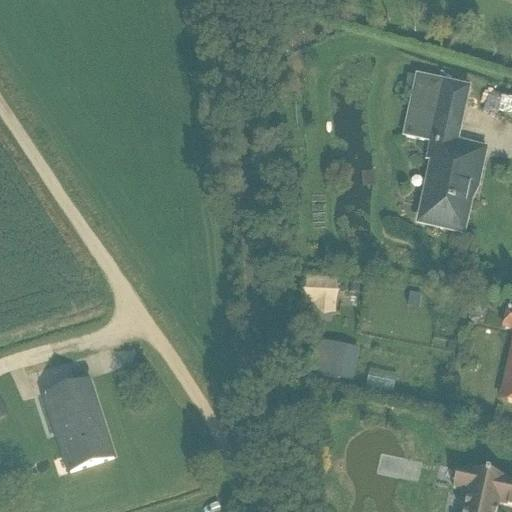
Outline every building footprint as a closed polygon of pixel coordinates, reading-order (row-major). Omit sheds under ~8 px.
[(416,230),(465,241),(473,207),(480,193),(488,152),(459,145),(470,91),(415,80),(402,142),(429,147),(425,166),(429,167),(416,230)] [(511,96),(502,94),(497,111),(511,115),(511,96)] [(470,324),(482,321),(478,306),(466,310),(470,324)] [(511,344),(499,403),(511,406),(511,316),(507,315),(502,334),(511,335),(511,344)] [(318,378),(340,383),(347,350),(314,342),(318,378)] [(40,396),(63,389),(57,370),(34,377),(40,396)] [(67,477),(113,462),(89,385),(42,400),(61,460),(53,463),(58,478),(66,476),(67,477)] [(0,422),(8,417),(0,402),(0,422)] [(15,493),(28,490),(23,469),(8,473),(13,492),(15,492),(15,493)] [(511,511),(511,485),(456,474),(452,494),(468,497),(464,511),(497,511),(499,510),(511,511)] [(43,511),(54,511),(46,486),(35,490),(39,504),(40,504),(43,511)]
